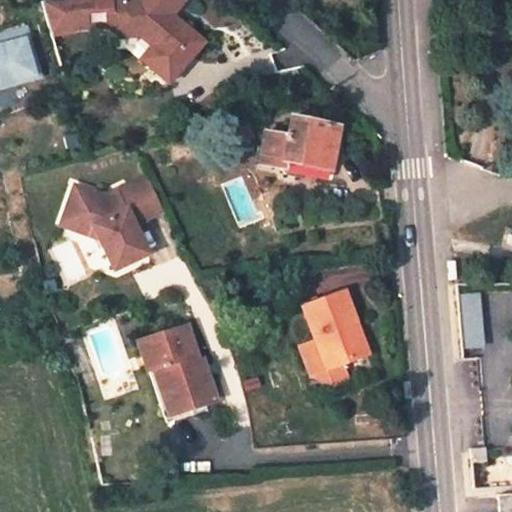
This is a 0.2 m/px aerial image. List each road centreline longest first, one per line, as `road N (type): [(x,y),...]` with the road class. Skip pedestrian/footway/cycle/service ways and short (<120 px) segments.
road 1 (tertiary): [(440,511),(405,92)]
road 2 (residential): [(270,0),(365,88),(405,92)]
